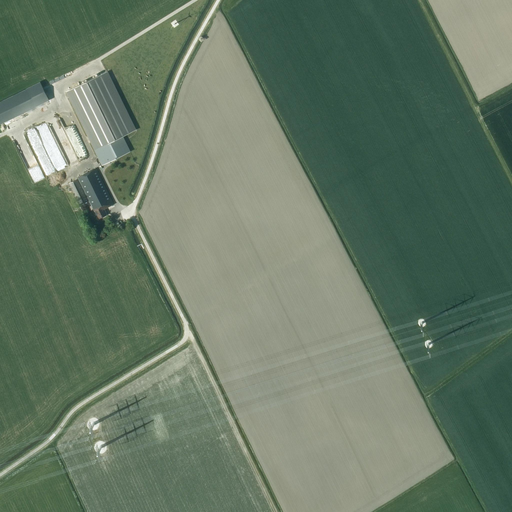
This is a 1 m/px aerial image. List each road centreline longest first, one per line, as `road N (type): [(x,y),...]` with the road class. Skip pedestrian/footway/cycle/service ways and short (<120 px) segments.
road 1 (track): [(186,334),(81,403),(43,445),(0,474)]
road 2 (unclassified): [(132,208),(171,90),(218,0)]
road 3 (track): [(186,334),(275,511)]
road 4 (track): [(186,334),(132,208)]
